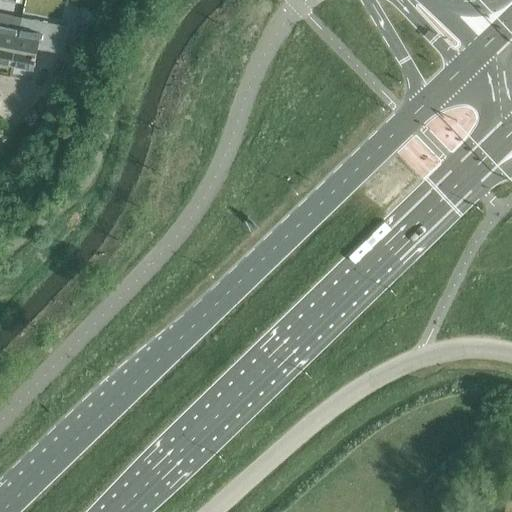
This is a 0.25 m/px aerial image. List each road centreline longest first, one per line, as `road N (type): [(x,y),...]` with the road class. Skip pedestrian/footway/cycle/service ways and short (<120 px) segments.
road 1 (primary): [(427,100),(0,510)]
road 2 (primary): [(118,511),(511,132)]
road 3 (unclassified): [(225,511),(357,390),(419,356)]
